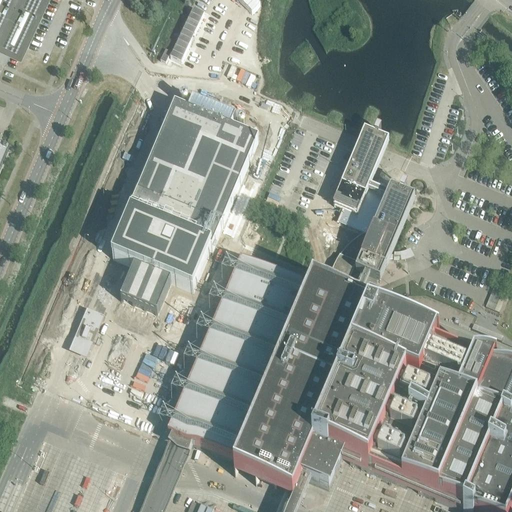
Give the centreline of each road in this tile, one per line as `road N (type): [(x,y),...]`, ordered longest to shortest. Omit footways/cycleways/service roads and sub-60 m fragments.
road 1 (unknown): [(250,101),(204,197),(185,182),(213,114),(207,89)]
road 2 (tertiary): [(61,117),(0,264)]
road 3 (unknown): [(496,266),(480,295),(439,282),(425,270),(431,239)]
